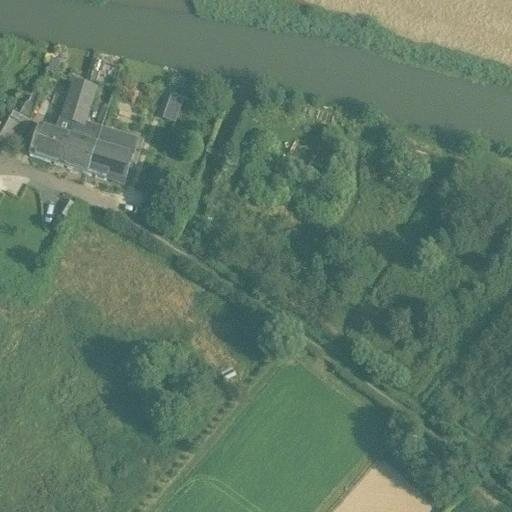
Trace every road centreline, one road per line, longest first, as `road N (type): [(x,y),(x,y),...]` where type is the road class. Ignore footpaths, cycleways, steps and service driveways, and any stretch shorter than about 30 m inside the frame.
road 1 (track): [(92,201),(0,362)]
road 2 (residential): [(117,212),(31,173),(0,170)]
